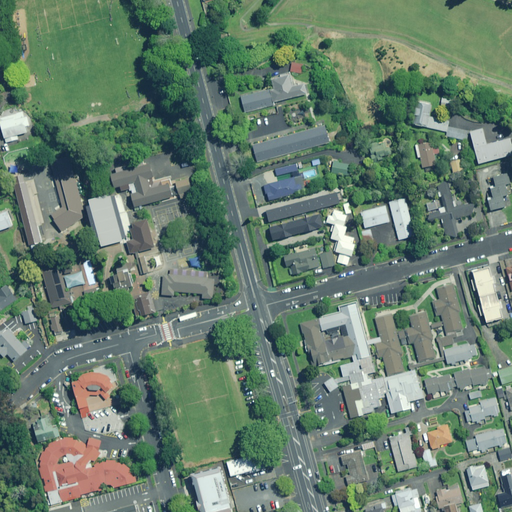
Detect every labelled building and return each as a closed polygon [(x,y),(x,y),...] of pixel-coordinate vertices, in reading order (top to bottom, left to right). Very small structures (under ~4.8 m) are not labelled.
[(297,76),(298,74),(301,74),(303,68),(291,65),(290,72),(292,72),(292,75),(297,76)] [(273,103),(307,95),(304,84),(292,87),(289,75),(271,80),(273,89),(270,90),(241,97),(244,113),(274,106),(273,103)] [(452,95),(443,95),(443,103),(452,103),(452,95)] [(426,128),(429,116),(431,105),(417,102),(412,125),(426,128)] [(16,115),(15,109),(3,113),(4,118),(0,119),(0,124),(6,143),(17,140),(16,136),(27,133),(25,127),(29,126),(26,117),(25,118),(23,112),(16,115)] [(429,116),(426,128),(432,129),(431,135),(440,137),(445,138),(447,128),(449,120),(429,116)] [(329,143),(325,126),(252,146),(257,163),(329,143)] [(447,128),(445,138),(473,144),(478,164),(511,155),(511,147),(510,139),(487,145),(482,129),(470,132),(447,128)] [(386,160),(386,143),(371,143),(371,160),(381,160),(386,160)] [(432,149),(431,143),(415,146),(418,158),(420,158),(422,169),(436,166),(433,154),(439,153),(438,148),(432,149)] [(127,191),(132,205),(169,194),(166,180),(147,185),(144,173),(151,172),(147,159),(107,169),(111,183),(130,177),(133,188),(127,191)] [(461,171),(459,159),(450,161),(452,173),(461,171)] [(338,161),(333,160),(331,173),(348,176),(350,166),(338,163),(338,161)] [(297,171),(296,165),(275,170),(277,180),(296,176),(295,171),(297,171)] [(510,184),(508,173),(493,177),(496,188),(490,189),(493,199),(488,200),(491,211),(505,207),(503,197),(508,196),(505,185),(510,184)] [(186,176),(171,180),(174,190),(189,186),(186,176)] [(268,185),(263,187),(265,195),(267,195),(269,201),(304,192),(300,176),(268,184),(268,185)] [(23,179),(11,182),(26,242),(39,239),(23,179)] [(447,183),(436,186),(439,198),(442,198),(444,207),(438,208),(439,211),(429,214),(431,224),(443,221),(448,241),(460,238),(455,218),(475,213),(472,203),(456,207),(453,194),(450,195),(447,183)] [(112,191),(95,195),(102,227),(120,223),(112,191)] [(414,237),(404,199),(388,203),(398,241),(414,237)] [(389,222),(385,206),(360,212),(364,229),(389,222)] [(0,230),(12,227),(7,211),(0,213),(0,230)] [(333,252),(340,253),(337,263),(347,266),(350,256),(351,257),(355,245),(351,244),(353,238),(344,236),(347,228),(343,227),(347,216),(330,211),(326,223),(332,225),(330,232),(332,233),(331,239),(337,241),(333,252)] [(122,238),(126,252),(151,245),(143,217),(128,222),(132,235),(122,238)] [(290,222),(272,227),(277,246),(295,242),(290,222)] [(117,227),(99,231),(102,244),(120,240),(117,227)] [(371,229),(359,232),(361,240),(373,236),(371,229)] [(312,231),(301,234),(304,244),(315,241),(312,231)] [(320,267),(315,248),(283,257),(286,267),(288,266),(291,276),(302,273),(301,272),(320,267)] [(5,265),(0,251),(0,276),(10,273),(7,264),(5,265)] [(332,252),(320,255),(323,269),(335,265),(332,252)] [(130,284),(124,262),(109,266),(115,289),(130,284)] [(59,265),(41,271),(51,307),(70,302),(59,265)] [(499,301),(490,268),(469,273),(474,292),(477,291),(481,305),(478,306),(480,317),(484,316),(486,323),(503,319),(501,310),(503,309),(501,301),(499,301)] [(212,275),(158,269),(156,290),(169,292),(170,287),(200,290),(199,296),(209,297),(212,275)] [(84,284),(81,272),(64,276),(67,289),(84,284)] [(0,311),(17,298),(7,284),(0,289),(0,311)] [(467,311),(460,284),(444,289),(447,298),(440,300),(444,315),(447,314),(452,333),(470,329),(465,312),(467,311)] [(146,289),(129,293),(134,312),(150,309),(146,289)] [(374,355),(361,304),(345,308),(347,314),(303,325),(310,354),(315,353),(319,370),(343,363),(374,355)] [(37,321),(34,309),(22,312),(25,325),(37,321)] [(437,340),(430,313),(414,317),(417,327),(410,329),(414,344),(417,343),(422,362),(439,358),(435,341),(437,340)] [(411,372),(395,314),(380,318),(386,343),(378,345),(382,357),(386,356),(391,377),(411,372)] [(56,315),(46,318),(50,331),(59,329),(56,315)] [(21,344),(8,329),(0,336),(0,346),(0,347),(0,353),(4,358),(7,355),(14,362),(31,347),(25,341),(21,344)] [(477,343),(449,350),(453,366),(481,358),(477,343)] [(355,385),(346,387),(354,420),(380,413),(378,402),(390,399),(384,377),(373,380),(372,375),(378,373),(374,355),(343,363),(347,377),(352,376),(355,385)] [(511,366),(498,371),(503,385),(511,382),(511,366)] [(488,367),(459,375),(463,391),(492,384),(488,367)] [(426,398),(419,371),(386,380),(395,414),(418,408),(416,401),(426,398)] [(123,398),(123,387),(116,388),(114,386),(112,383),(109,381),(107,379),(103,377),(100,376),(97,375),(93,375),(90,375),(86,376),(83,377),(80,378),(77,380),(74,382),(73,383),(79,410),(123,398)] [(459,389),(456,376),(429,383),(433,396),(459,389)] [(498,417),(497,414),(500,414),(496,398),(478,403),(479,405),(468,407),(469,411),(464,413),(463,410),(460,411),(462,418),(466,417),(468,426),(481,423),(481,425),(487,424),(486,421),(492,420),(491,418),(498,417)] [(41,420),(38,421),(39,426),(34,428),(38,443),(59,437),(56,425),(49,427),(46,416),(41,417),(41,420)] [(452,445),(447,425),(437,427),(438,430),(427,433),(431,450),(452,445)] [(486,452),(485,451),(488,450),(488,449),(499,446),(500,447),(503,446),(503,445),(507,444),(504,429),(475,436),(476,439),(466,441),(468,452),(478,450),(479,452),(481,452),(482,453),(486,452)] [(402,435),(401,432),(396,434),(396,436),(389,438),(398,472),(417,467),(409,433),(402,435)] [(47,492),(51,505),(67,501),(67,499),(75,497),(75,499),(81,498),(80,496),(106,489),(105,486),(111,484),(112,489),(136,483),(135,479),(134,476),(132,473),(130,470),(127,467),(124,465),(121,463),(120,462),(118,462),(114,461),(110,460),(107,460),(103,461),(100,462),(96,463),(93,465),(89,462),(100,450),(103,440),(91,437),(87,444),(79,439),(69,437),(65,438),(62,438),(59,439),(57,440),(54,441),(51,442),(49,444),(47,446),(45,447),(43,450),(41,452),(40,454),(38,457),(37,460),(36,462),(45,493),(47,492)] [(375,447),(373,441),(361,445),(363,451),(375,447)] [(344,467),(346,473),(343,473),(345,481),(363,476),(356,448),(337,453),(339,460),(342,459),(344,467)] [(511,458),(509,449),(498,452),(500,462),(511,458)] [(432,459),(429,450),(421,452),(426,469),(437,466),(435,458),(432,459)] [(224,461),(227,473),(260,465),(257,452),(224,461)] [(220,463),(187,472),(198,511),(230,503),(220,463)] [(489,487),(484,465),(466,469),(472,491),(489,487)] [(511,479),(510,474),(500,476),(505,493),(497,495),(501,508),(511,505),(511,479)] [(240,489),(245,507),(261,503),(256,482),(248,484),(249,487),(240,489)] [(463,503),(459,488),(445,492),(444,490),(435,492),(439,510),(443,508),(444,511),(457,511),(455,505),(463,503)] [(422,511),(416,490),(411,492),(410,489),(391,495),(395,506),(398,505),(399,511),(422,511)] [(136,511),(134,503),(104,511),(81,511),(80,506),(68,509),(67,505),(48,510),(48,511),(136,511)]
